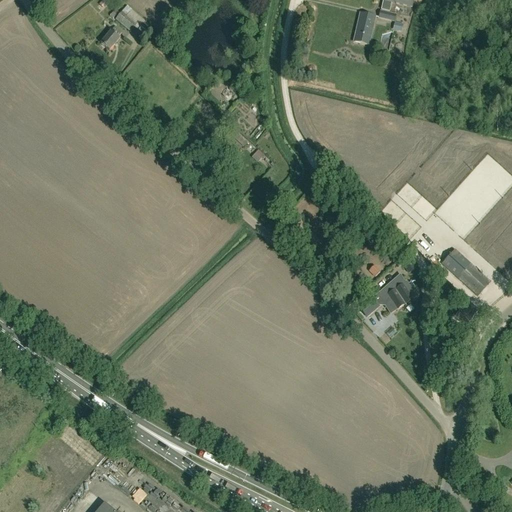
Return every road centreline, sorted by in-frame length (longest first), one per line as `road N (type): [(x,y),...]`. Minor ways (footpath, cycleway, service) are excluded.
road 1 (unclassified): [(437,415),(269,236),(78,66),(24,0)]
road 2 (unclassified): [(437,415),(420,262),(311,154),(290,121),(283,54),(293,0)]
road 3 (primary): [(314,511),(140,427)]
road 4 (primary): [(140,427),(171,454),(273,511)]
road 5 (unclassified): [(459,429),(480,351),(511,309)]
